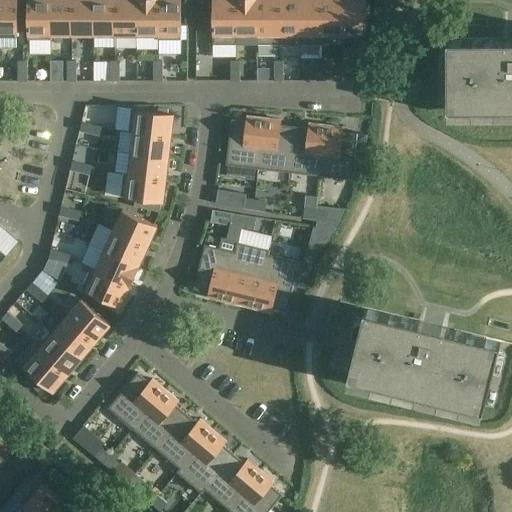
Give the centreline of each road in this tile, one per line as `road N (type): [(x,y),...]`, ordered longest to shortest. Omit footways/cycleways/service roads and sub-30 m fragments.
road 1 (residential): [(158,299),(194,207),(210,92),(365,98)]
road 2 (residential): [(133,338),(292,469)]
road 3 (residential): [(0,373),(63,425),(133,338)]
road 4 (residential): [(158,299),(335,340)]
